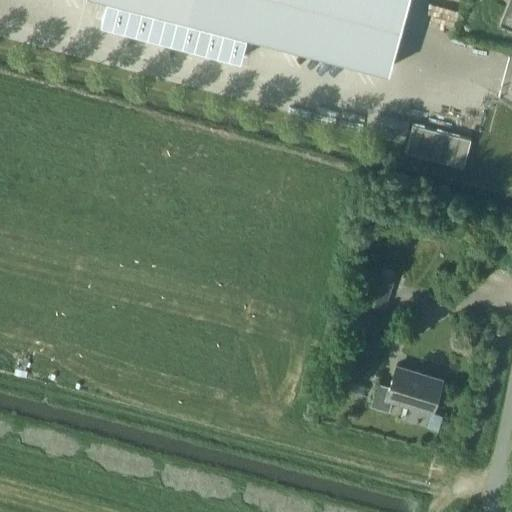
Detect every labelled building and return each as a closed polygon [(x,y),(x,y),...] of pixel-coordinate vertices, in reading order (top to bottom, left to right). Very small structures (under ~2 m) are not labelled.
[(248,36),(112,0),(107,0),(102,22),(241,59),(248,36)] [(126,0),(389,69),(407,0),(126,0)] [(511,0),(509,0),(500,23),(511,27),(511,0)] [(406,152),(463,167),(471,139),(413,124),(406,152)] [(362,300),(385,307),(396,273),(373,265),(362,300)] [(392,401),(431,413),(440,381),(396,367),(390,388),(377,384),(370,407),(389,412),(392,401)]
